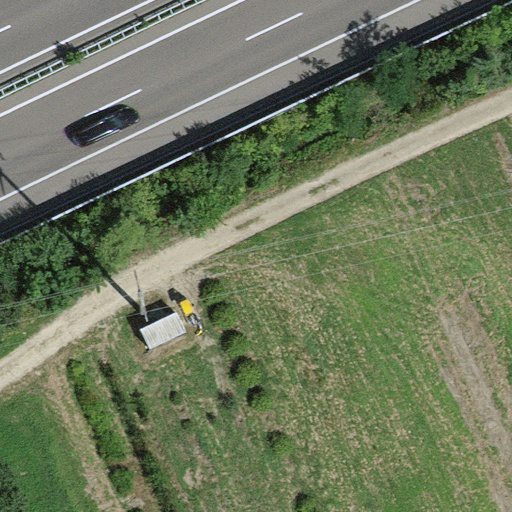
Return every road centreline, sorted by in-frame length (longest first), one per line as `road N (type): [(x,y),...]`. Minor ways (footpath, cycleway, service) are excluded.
road 1 (track): [(511,100),(160,265),(0,376)]
road 2 (motorway): [(0,157),(330,0)]
